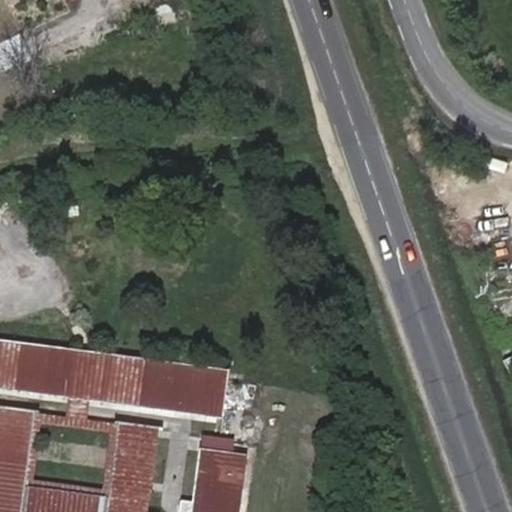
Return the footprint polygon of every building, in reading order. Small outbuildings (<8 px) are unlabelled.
[(232,310),(259,305),(250,254),(223,259),(232,310)] [(226,378),(0,348),(0,391),(221,420),(226,378)] [(0,511),(14,511),(31,415),(0,410),(0,511)] [(149,511),(162,434),(116,427),(102,511),(149,511)] [(196,511),(243,511),(250,460),(204,454),(196,511)] [(98,511),(101,494),(25,482),(20,511),(98,511)]
